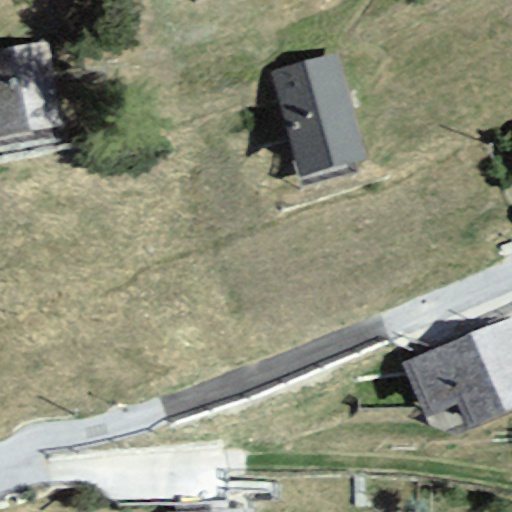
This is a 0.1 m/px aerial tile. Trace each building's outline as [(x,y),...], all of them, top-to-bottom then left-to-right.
[(2,50),(0,49),(0,143),(9,143),(2,50)] [(297,64),(225,83),(252,185),(325,166),(297,64)] [(511,134),(469,148),(488,207),(511,199),(511,134)] [(437,433),(511,404),(511,313),(407,353),(437,433)] [(184,511),(115,502),(113,511),(184,511)]
